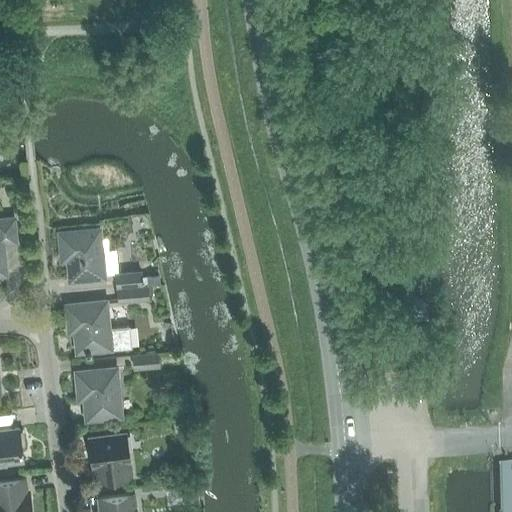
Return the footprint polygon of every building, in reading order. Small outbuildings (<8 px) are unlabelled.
[(0,272),(5,272),(2,242),(16,241),(14,217),(0,218),(0,272)] [(67,251),(70,279),(104,276),(99,228),(59,232),(61,252),(67,251)] [(115,272),(117,286),(142,284),(141,270),(115,272)] [(117,288),(118,301),(149,298),(148,284),(117,288)] [(426,299),(412,300),(413,317),(414,317),(415,329),(426,329),(426,316),(427,316),(426,299)] [(91,352),(91,350),(132,346),(129,325),(109,327),(106,300),(66,304),(68,324),(74,323),(77,351),(85,350),(86,353),(91,352)] [(133,354),(134,367),(159,365),(158,352),(133,354)] [(84,390),(87,418),(121,415),(116,367),(76,371),(78,391),(84,390)] [(0,463),(23,460),(21,445),(25,444),(23,430),(19,430),(19,427),(0,429),(0,463)] [(129,461),(130,461),(128,448),(132,448),(130,435),(126,436),(126,433),(89,438),(92,460),(94,460),(97,479),(131,475),(129,461)] [(511,511),(511,472),(500,473),(501,511),(511,511)] [(0,511),(31,511),(30,496),(27,496),(24,477),(0,480),(0,511)] [(99,497),(101,511),(136,511),(133,493),(99,497)]
